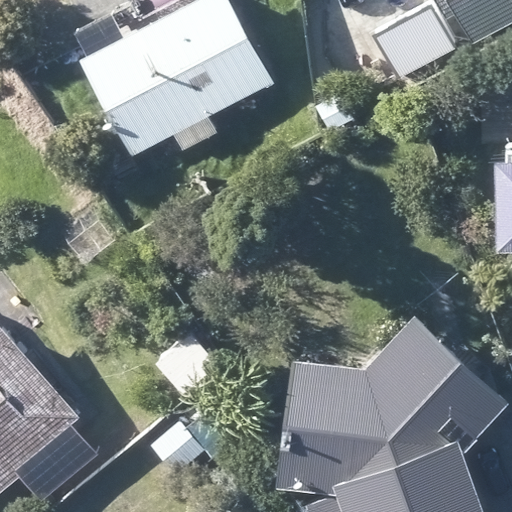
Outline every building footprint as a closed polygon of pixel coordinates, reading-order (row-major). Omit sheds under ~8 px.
[(281,78),(242,0),(171,0),(147,13),(140,0),(131,0),(86,24),(99,49),(91,52),(142,149),(281,78)] [(511,0),(448,0),(455,13),(466,8),(481,37),(511,19),(511,0)] [(415,69),(356,83),(365,123),(424,109),(415,69)] [(347,88),(320,103),(336,129),(362,113),(347,88)] [(490,373),(433,320),(421,310),(384,350),(372,363),(348,360),(301,353),(289,433),(282,482),(294,483),(341,490),(301,506),(303,511),(496,511),(470,442),(511,395),(511,392),(510,391),(490,373)] [(86,410),(22,332),(8,315),(0,322),(0,490),(1,491),(28,470),(22,462),(86,410)] [(223,366),(196,332),(161,360),(189,394),(223,366)]
